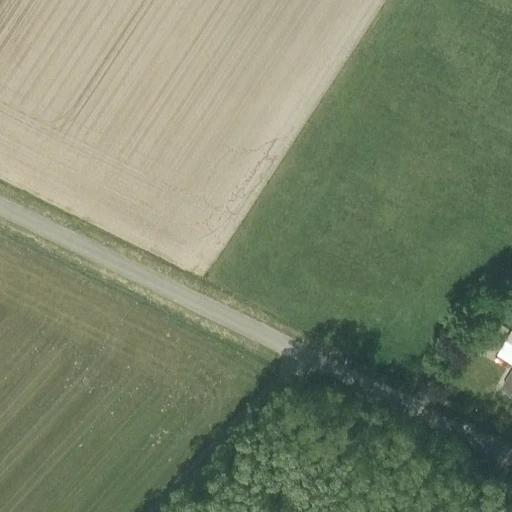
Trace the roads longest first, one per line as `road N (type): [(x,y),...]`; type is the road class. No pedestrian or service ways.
road 1 (unclassified): [(511,458),(0,206)]
road 2 (track): [(151,511),(305,356)]
